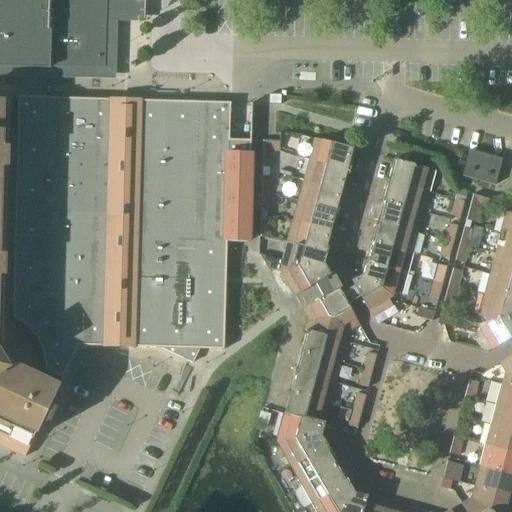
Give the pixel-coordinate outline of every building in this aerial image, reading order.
[(0,0),(0,68),(106,71),(108,0),(0,0)] [(2,323),(8,98),(0,97),(0,446),(24,458),(57,387),(12,366),(1,349),(4,347),(7,349),(9,351),(11,354),(13,357),(14,360),(35,370),(35,366),(34,361),(33,357),(31,352),(29,348),(26,344),(24,340),(21,337),(17,333),(14,330),(10,328),(6,325),(2,323)] [(17,99),(11,318),(22,325),(31,335),(38,346),(42,358),(44,371),(60,379),(61,380),(64,373),(76,347),(159,349),(192,364),(198,350),(223,351),(223,338),(225,284),(225,279),(226,243),(247,243),(247,226),(250,142),(250,141),(248,141),(229,141),(230,104),(136,101),(17,98),(17,99)] [(349,173),(355,151),(314,140),(308,162),(349,173)] [(279,153),(279,143),(262,143),(262,152),(272,153),(279,153)] [(396,151),(393,161),(411,165),(432,171),(434,162),(396,151)] [(495,187),(502,160),(468,151),(461,178),(495,187)] [(271,169),(272,153),(262,152),(262,169),(271,169)] [(429,193),(434,172),(393,161),(387,183),(429,193)] [(343,193),(349,173),(308,162),(302,182),(343,193)] [(270,195),(271,178),(261,178),(261,195),(270,195)] [(338,213),(343,193),(302,182),(297,202),(338,213)] [(423,214),(429,193),(387,183),(382,203),(423,214)] [(457,192),(455,200),(464,203),(466,195),(457,192)] [(270,212),(270,195),(261,195),(260,212),(270,212)] [(475,224),(479,208),(487,210),(489,200),(472,195),(465,221),(475,224)] [(460,219),(464,203),(455,200),(450,217),(460,219)] [(332,234),(338,213),(297,202),(292,223),(332,234)] [(418,234),(423,214),(382,203),(376,223),(418,234)] [(511,237),(511,214),(506,213),(500,234),(511,237)] [(269,239),(269,222),(260,222),(259,239),(269,239)] [(327,254),(332,234),(292,223),(286,244),(327,254)] [(412,255),(418,234),(376,223),(371,244),(412,255)] [(453,244),(457,228),(448,225),(444,241),(453,244)] [(468,248),(473,232),(463,229),(459,245),(468,248)] [(511,259),(511,237),(500,234),(494,255),(511,259)] [(449,260),(453,244),(444,241),(439,257),(449,260)] [(324,266),(327,254),(286,244),(281,263),(259,256),(268,272),(278,272),(324,266)] [(407,275),(412,255),(371,244),(365,264),(407,275)] [(464,264),(468,248),(459,245),(454,262),(464,264)] [(511,281),(511,259),(494,255),(489,275),(511,281)] [(401,297),(407,275),(365,264),(362,276),(392,298),(393,295),(401,297)] [(294,299),(330,278),(324,266),(278,272),(294,299)] [(442,284),(446,268),(437,266),(433,282),(442,284)] [(456,288),(461,272),(452,270),(448,286),(456,288)] [(511,303),(511,281),(489,275),(483,295),(511,303)] [(392,298),(362,276),(350,283),(372,320),(393,308),(389,301),(392,298)] [(438,301),(442,284),(433,282),(428,298),(438,301)] [(452,305),(456,288),(448,286),(443,303),(452,305)] [(349,310),(338,290),(318,301),(328,318),(332,320),(349,310)] [(511,320),(511,303),(483,295),(477,317),(485,319),(484,324),(511,320)] [(359,327),(351,313),(349,310),(332,320),(328,318),(318,301),(301,311),(307,321),(303,333),(305,333),(346,344),(349,332),(359,327)] [(432,323),(434,313),(418,308),(415,318),(432,323)] [(454,329),(457,319),(440,315),(437,325),(454,329)] [(491,351),(511,339),(511,320),(484,324),(486,327),(479,331),(491,351)] [(341,364),(346,344),(305,333),(299,353),(341,364)] [(335,385),(341,364),(299,353),(294,374),(335,385)] [(372,373),(377,356),(367,354),(363,370),(372,373)] [(511,356),(498,364),(504,374),(501,385),(511,388),(511,356)] [(368,389),(372,373),(363,370),(359,386),(368,389)] [(330,405),(335,385),(294,374),(288,394),(330,405)] [(474,400),(478,384),(469,381),(464,397),(474,400)] [(511,409),(511,388),(501,385),(495,405),(511,409)] [(324,425),(330,405),(288,394),(283,414),(324,425)] [(361,414),(366,397),(356,395),(352,411),(361,414)] [(469,416),(474,400),(464,397),(460,413),(469,416)] [(511,431),(511,409),(495,405),(490,426),(511,431)] [(357,431),(361,414),(352,411),(347,428),(357,431)] [(321,437),(324,425),(283,414),(275,443),(321,437)] [(463,440),(467,424),(457,421),(453,438),(463,440)] [(511,453),(511,431),(490,426),(484,446),(511,453)] [(290,469),(327,447),(321,437),(275,443),(290,469)] [(458,457),(463,440),(453,438),(449,454),(458,457)] [(511,475),(511,453),(484,446),(479,466),(511,475)] [(300,487),(338,466),(327,447),(290,469),(300,487)] [(452,482),(456,465),(446,462),(442,479),(452,482)] [(311,506),(348,484),(338,466),(300,487),(311,506)] [(511,498),(511,475),(479,466),(473,487),(511,498)] [(314,511),(340,511),(354,494),(348,484),(311,506),(314,511)] [(511,511),(511,498),(473,487),(470,499),(460,504),(464,511),(486,511),(487,511),(488,511),(511,511)] [(361,511),(366,498),(354,494),(340,511),(361,511)] [(383,511),(386,503),(366,498),(361,511),(383,511)] [(405,511),(407,509),(386,503),(383,511),(405,511)]
